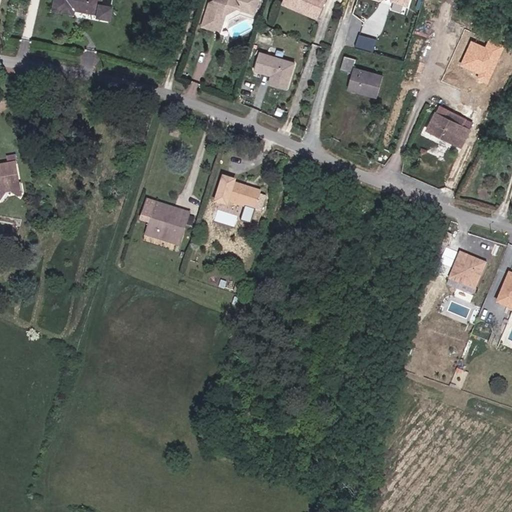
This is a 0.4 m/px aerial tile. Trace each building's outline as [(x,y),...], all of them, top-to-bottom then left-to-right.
[(99,18),(112,21),(116,7),(101,3),(101,0),(57,0),(55,12),(75,17),(77,8),(99,13),(99,18)] [(221,30),(228,11),(239,11),(255,18),(257,14),(263,0),(213,0),(204,23),(221,30)] [(287,0),(285,5),(319,19),(323,9),(326,0),(287,0)] [(388,45),(397,48),(403,31),(393,29),(388,45)] [(488,84),(505,46),(489,39),(486,47),(471,40),(460,66),(478,74),(476,79),(488,84)] [(268,84),(289,90),(297,60),(260,50),(254,70),(271,75),(268,84)] [(352,77),(350,90),(380,98),(384,77),(357,71),(359,59),(342,57),(339,75),(352,77)] [(476,130),(440,109),(428,129),(465,149),(476,130)] [(9,193),(22,192),(16,163),(0,164),(0,200),(1,200),(9,193)] [(221,176),(213,201),(225,205),(226,200),(256,211),(262,194),(234,183),(235,180),(221,176)] [(146,236),(167,243),(182,250),(193,210),(159,200),(146,236)] [(460,251),(450,277),(448,284),(472,294),(475,287),(485,261),(460,251)] [(511,271),(510,271),(508,274),(498,300),(510,305),(511,305),(511,271)]
